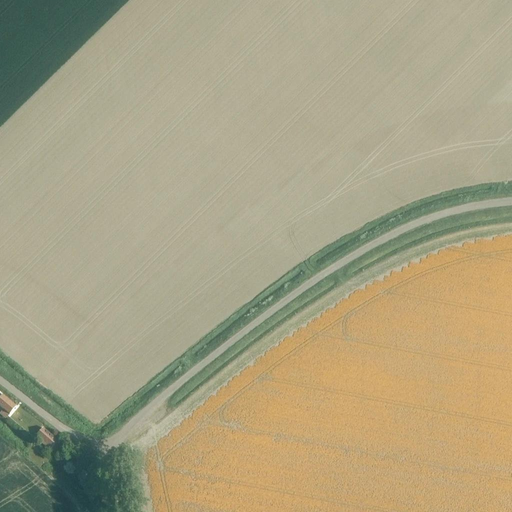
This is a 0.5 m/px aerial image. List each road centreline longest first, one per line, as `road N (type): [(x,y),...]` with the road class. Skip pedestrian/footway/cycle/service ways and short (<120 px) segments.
road 1 (unclassified): [(104,449),(193,371),(349,257),(445,212),(511,201)]
road 2 (unclassified): [(104,449),(56,426),(0,382)]
